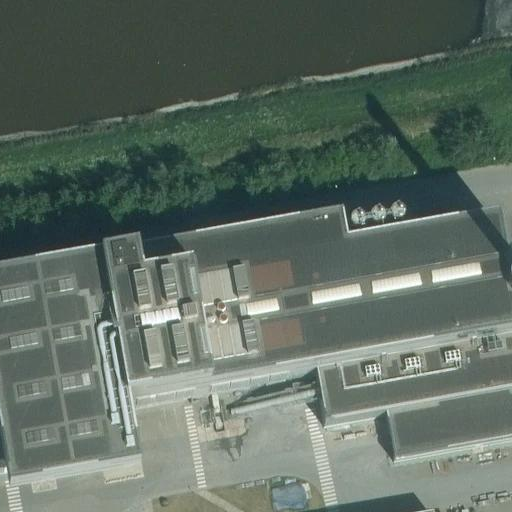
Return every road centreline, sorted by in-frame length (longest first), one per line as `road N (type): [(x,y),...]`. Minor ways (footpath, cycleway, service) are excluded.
road 1 (unknown): [(511,169),(0,263)]
road 2 (unknown): [(511,466),(391,480),(334,438),(312,432),(201,458)]
